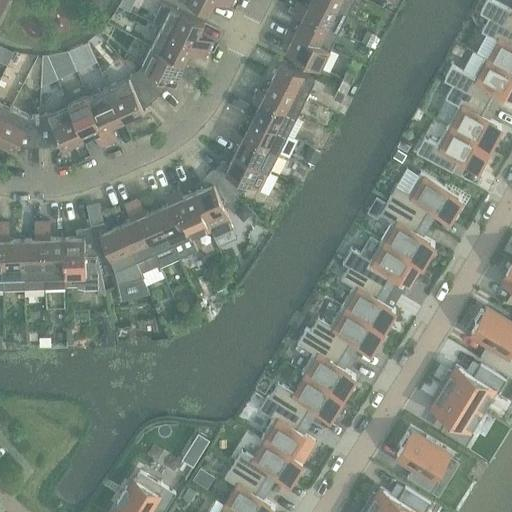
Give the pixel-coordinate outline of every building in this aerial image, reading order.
[(127,11),(132,0),(120,0),(117,6),(127,11)] [(233,0),(185,0),(210,12),(216,1),(230,8),(233,0)] [(297,9),(338,30),(348,12),(324,0),(310,0),(308,6),(301,3),(297,9)] [(324,0),(348,12),(353,0),(324,0)] [(511,9),(493,0),(486,0),(480,11),(511,28),(511,9)] [(153,22),(162,27),(209,50),(213,42),(199,35),(205,24),(162,2),(153,22)] [(301,19),(295,31),(329,48),(338,30),(297,9),(294,16),(301,19)] [(511,28),(480,11),(480,12),(488,17),(481,30),(498,39),(488,58),(484,56),(511,71),(511,28)] [(204,59),(209,50),(162,27),(153,46),(185,63),(190,52),(204,59)] [(286,50),(320,67),(329,48),(295,31),(286,50)] [(88,41),(69,50),(73,60),(93,51),(88,41)] [(175,83),(185,63),(153,46),(142,66),(139,69),(128,57),(125,60),(130,65),(129,66),(157,96),(173,82),(175,83)] [(444,79),(489,103),(495,91),(502,95),(511,99),(511,71),(484,56),(473,76),(452,65),(444,79)] [(315,78),(280,61),(271,80),(305,97),(315,78)] [(143,110),(157,96),(129,66),(127,68),(133,74),(128,78),(108,86),(123,121),(143,112),(143,110)] [(347,70),(342,79),(350,83),(355,74),(347,70)] [(444,79),(444,80),(452,84),(445,97),(458,104),(447,125),(489,147),(501,125),(490,119),(482,114),(489,103),(444,79)] [(258,88),(255,94),(296,115),(305,97),(271,80),(265,91),(258,88)] [(108,86),(89,95),(110,144),(115,141),(111,126),(123,121),(108,86)] [(337,89),(333,98),(341,102),(345,93),(337,89)] [(252,101),(259,105),(253,116),(287,133),(294,137),(303,119),(296,115),(255,94),(252,101)] [(101,148),(110,144),(89,95),(69,104),(84,139),(95,134),(101,148)] [(0,128),(11,106),(0,100),(0,128)] [(51,112),(39,115),(39,146),(62,145),(63,147),(84,139),(69,104),(51,112)] [(17,147),(39,146),(39,115),(32,117),(11,106),(0,128),(0,142),(15,150),(17,147)] [(253,116),(247,128),(240,124),(237,131),(278,152),(288,157),(298,139),(287,133),(253,116)] [(489,147),(447,125),(437,143),(424,137),(416,152),(452,171),(459,158),(466,162),(478,168),(489,147)] [(269,170),(278,152),(237,131),(233,138),(240,141),(235,153),(269,170)] [(401,141),(398,146),(407,151),(410,146),(401,141)] [(315,148),(311,155),(319,159),(323,151),(315,148)] [(398,149),(394,157),(402,162),(407,154),(398,149)] [(222,160),(212,170),(236,195),(248,184),(259,189),(269,194),(278,176),(268,171),(269,170),(235,153),(229,164),(223,161),(222,160)] [(206,187),(194,192),(209,227),(213,235),(233,227),(229,218),(224,207),(236,195),(212,170),(202,180),(203,180),(206,187)] [(396,185),(388,198),(423,219),(430,207),(448,219),(462,197),(420,172),(409,192),(396,185)] [(179,190),(172,193),(191,235),(209,227),(194,192),(182,197),(179,190)] [(169,203),(157,208),(172,243),(178,258),(197,250),(191,235),(172,193),(166,196),(169,203)] [(138,198),(131,201),(160,266),(178,258),(172,243),(157,208),(145,214),(138,198)] [(388,198),(380,213),(392,220),(381,239),(422,263),(435,242),(416,230),(423,219),(388,198)] [(125,204),(131,219),(119,224),(142,277),(143,277),(145,277),(142,271),(157,265),(159,270),(161,269),(160,266),(131,201),(125,204)] [(244,203),(235,211),(240,217),(247,217),(252,212),(244,203)] [(49,218),(42,219),(44,288),(65,287),(65,285),(64,275),(63,237),(50,237),(49,218)] [(35,238),(22,238),(24,289),(44,288),(42,219),(34,219),(35,238)] [(9,220),(1,220),(3,289),(24,289),(22,238),(9,239),(9,220)] [(105,222),(90,226),(98,260),(105,258),(109,257),(113,268),(117,283),(142,277),(119,224),(108,230),(105,222)] [(75,237),(63,237),(64,275),(65,285),(77,285),(77,287),(85,288),(99,288),(99,293),(106,293),(102,278),(101,276),(98,260),(90,226),(75,229),(75,237)] [(351,247),(343,261),(383,284),(390,273),(409,285),(422,263),(381,239),(370,258),(351,247)] [(348,265),(341,278),(353,286),(342,305),(383,329),(396,308),(376,296),(383,284),(343,261),(342,261),(348,265)] [(223,283),(214,286),(218,295),(227,292),(223,283)] [(306,327),(306,328),(343,350),(350,338),(370,350),(383,329),(342,305),(331,324),(318,316),(310,329),(306,327)] [(477,321),(471,331),(489,342),(480,357),(511,376),(511,322),(486,307),(484,310),(481,309),(474,320),(477,321)] [(306,328),(297,342),(313,352),(302,370),(342,396),(356,375),(336,362),(343,350),(306,328)] [(115,335),(104,336),(105,346),(117,344),(115,335)] [(14,336),(5,336),(5,345),(14,345),(14,336)] [(50,337),(40,337),(40,345),(50,345),(50,337)] [(448,370),(440,383),(482,409),(494,389),(498,392),(506,379),(481,363),(473,375),(456,364),(452,372),(448,370)] [(268,393),(267,394),(303,416),(310,405),(329,417),(342,396),(302,370),(301,371),(305,374),(294,392),(278,382),(270,395),(268,393)] [(435,399),(430,406),(448,417),(441,429),(466,444),(474,431),(470,429),(482,409),(440,383),(432,397),(435,399)] [(267,394),(259,408),(273,417),(261,435),(302,461),(315,440),(296,428),(303,416),(267,394)] [(403,445),(397,454),(414,465),(407,477),(431,492),(439,479),(435,476),(449,454),(435,445),(437,442),(426,435),(424,438),(411,430),(409,434),(406,432),(400,443),(403,445)] [(198,432),(192,442),(204,449),(210,440),(198,432)] [(241,449),(233,463),(263,481),(270,470),(289,482),(302,461),(261,435),(261,436),(265,439),(254,457),(241,449)] [(233,463),(224,477),(237,484),(225,503),(239,511),(270,511),(275,505),(256,493),(263,481),(233,463)] [(120,502),(114,511),(163,511),(176,492),(140,470),(129,488),(126,486),(117,500),(120,502)] [(188,486),(182,496),(189,500),(195,491),(188,486)] [(373,492),(364,506),(374,511),(418,511),(423,511),(430,502),(405,486),(398,497),(389,492),(381,487),(376,494),(373,492)] [(239,511),(225,503),(219,511),(239,511)]
